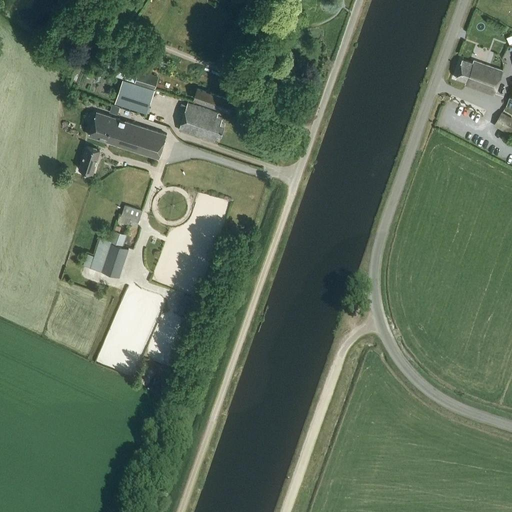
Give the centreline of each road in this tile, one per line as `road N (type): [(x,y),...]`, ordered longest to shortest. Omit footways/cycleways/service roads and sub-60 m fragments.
road 1 (unclassified): [(511,427),(456,408),(415,381),(392,354),(374,304),(382,237),(465,0)]
road 2 (track): [(297,176),(180,511)]
road 3 (track): [(379,322),(344,349),(285,511)]
road 4 (unclassified): [(297,176),(359,0)]
